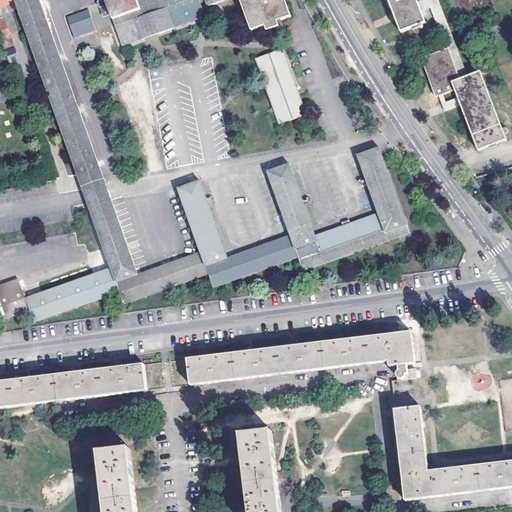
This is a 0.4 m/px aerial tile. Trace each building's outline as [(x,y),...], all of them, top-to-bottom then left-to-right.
[(0,318),(28,309),(33,321),(118,292),(123,304),(208,273),(213,287),(298,257),(303,270),(409,233),(379,147),(358,154),(380,218),(317,240),(290,163),(268,171),(290,235),(227,257),(199,180),(177,188),(200,251),(137,274),(107,191),(39,0),(14,0),(84,196),(111,269),(25,298),(21,286),(0,293),(0,318)] [(103,16),(111,13),(106,0),(100,0),(98,1),(103,16)] [(106,0),(111,13),(121,41),(141,34),(142,37),(156,32),(158,34),(176,28),(174,23),(204,13),(199,0),(208,0),(211,6),(226,0),(106,0)] [(283,30),(281,25),(294,20),(286,0),(258,0),(259,0),(244,6),(255,35),(269,29),(271,34),(283,30)] [(386,0),(396,31),(422,24),(414,0),(386,0)] [(436,0),(428,0),(419,4),(421,10),(438,4),(436,0)] [(68,18),(75,38),(96,31),(89,11),(68,18)] [(174,23),(176,28),(205,18),(204,13),(174,23)] [(0,36),(9,34),(4,18),(0,19),(0,36)] [(141,34),(121,41),(123,46),(158,34),(156,32),(142,37),(141,34)] [(453,42),(442,46),(443,50),(422,59),(436,97),(438,96),(443,94),(455,90),(458,98),(460,102),(462,107),(478,150),(507,140),(480,72),(467,77),(453,42)] [(257,58),(278,118),(303,109),(283,49),(257,58)] [(438,96),(445,113),(462,107),(460,102),(458,98),(446,103),(443,94),(438,96)] [(56,192),(53,181),(34,186),(37,197),(56,192)] [(12,190),(0,192),(0,204),(14,203),(12,190)] [(186,361),(189,386),(389,361),(392,383),(416,380),(414,366),(411,334),(393,336),(339,343),(295,348),(250,354),(206,359),(186,361)] [(0,384),(0,409),(39,404),(147,391),(144,367),(118,370),(73,375),(0,384)] [(396,412),(407,501),(511,487),(511,462),(494,465),(449,470),(428,473),(427,465),(422,424),(420,409),(396,412)] [(272,432),(242,436),(245,458),(251,511),(282,511),(282,507),(272,432)] [(136,511),(130,443),(93,447),(99,511),(136,511)]
